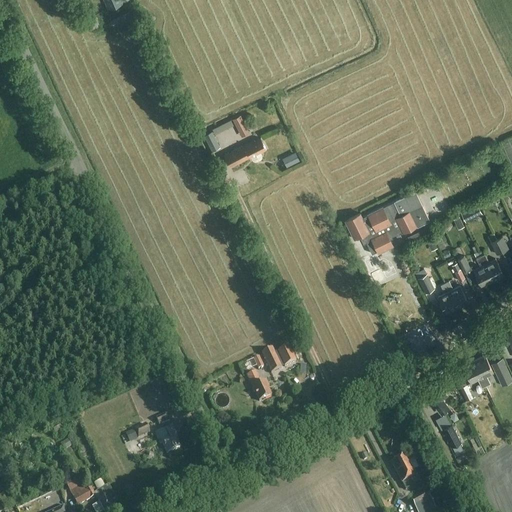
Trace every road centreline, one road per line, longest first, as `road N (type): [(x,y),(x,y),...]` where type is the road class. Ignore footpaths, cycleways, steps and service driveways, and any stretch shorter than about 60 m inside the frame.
road 1 (unclassified): [(233,482),(0,1)]
road 2 (unclassified): [(233,482),(358,414),(511,300)]
